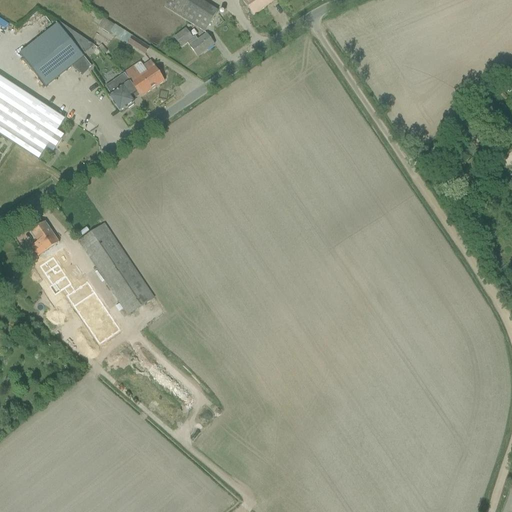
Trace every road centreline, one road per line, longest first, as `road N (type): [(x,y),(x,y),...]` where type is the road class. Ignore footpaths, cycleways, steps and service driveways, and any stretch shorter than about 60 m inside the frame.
road 1 (unclassified): [(0,226),(302,17)]
road 2 (track): [(406,170),(511,346)]
road 3 (unclassified): [(406,170),(302,17)]
